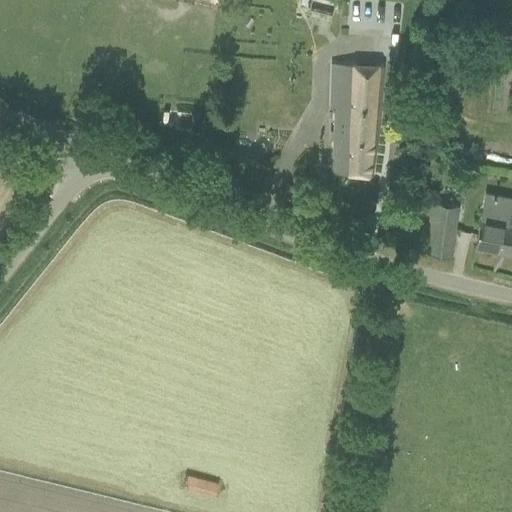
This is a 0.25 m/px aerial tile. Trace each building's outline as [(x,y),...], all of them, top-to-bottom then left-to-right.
[(298,0),(294,18),(329,26),(335,0),(298,0)] [(371,175),(373,155),(382,67),(338,62),(333,109),(338,109),(332,171),(371,175)] [(458,205),(434,201),(425,253),(449,257),(458,205)] [(511,217),(482,210),(474,247),(511,255),(511,217)] [(182,490),(214,497),(217,480),(185,474),(182,490)]
